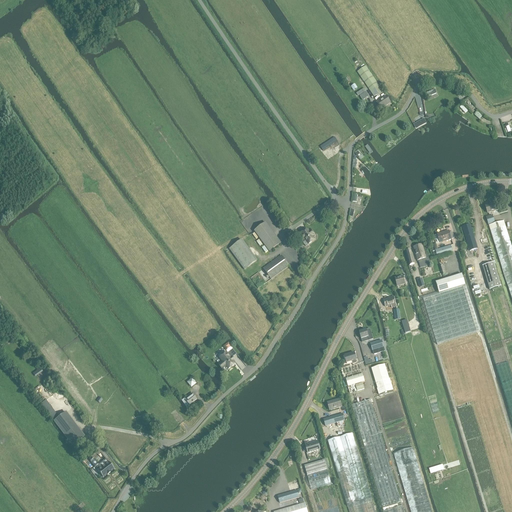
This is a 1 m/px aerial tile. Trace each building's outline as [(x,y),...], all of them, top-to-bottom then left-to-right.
[(382,91),(365,66),(357,71),(374,97),(382,91)] [(369,97),(366,92),(360,96),(363,101),(369,97)] [(390,102),(386,96),(377,102),(381,108),(390,102)] [(462,105),(459,107),(465,113),(468,111),(462,105)] [(337,141),(334,137),(320,147),(323,150),(337,141)] [(487,214),(498,210),(496,203),(485,206),(487,214)] [(488,225),(494,223),(491,215),(486,216),(488,225)] [(489,225),(501,263),(508,285),(511,299),(511,247),(506,228),(504,221),(489,225)] [(255,231),(269,251),(281,243),(266,223),(255,231)] [(469,251),(477,249),(470,225),(462,227),(469,251)] [(302,235),(299,237),(306,246),(315,240),(312,236),(314,234),(312,231),(309,232),(307,229),(301,234),(302,235)] [(440,243),(451,239),(449,231),(437,235),(440,243)] [(256,261),(242,241),(230,249),(244,270),(256,261)] [(426,258),(422,244),(413,247),(417,261),(418,261),(420,268),(431,265),(429,258),(426,258)] [(435,250),(432,251),(434,257),(437,256),(437,257),(453,252),(450,246),(435,250)] [(410,266),(414,264),(410,250),(406,251),(410,266)] [(289,266),(281,256),(263,269),(271,279),(289,266)] [(490,290),(501,287),(494,263),(482,266),(490,290)] [(423,298),(435,338),(437,345),(480,332),(462,274),(436,282),(439,294),(423,298)] [(397,287),(405,285),(403,276),(395,278),(397,287)] [(396,307),(393,297),(391,297),(391,298),(384,300),(386,307),(391,306),(392,308),(396,307)] [(402,322),(405,334),(411,332),(407,320),(402,322)] [(366,330),(359,332),(361,339),(362,339),(363,342),(373,339),(370,329),(366,330)] [(234,364),(230,359),(223,349),(216,354),(220,359),(217,361),(222,369),(226,366),(228,369),(234,364)] [(357,363),(356,360),(357,360),(355,353),(344,356),(346,363),(352,362),(353,364),(357,363)] [(389,379),(385,365),(371,369),(378,389),(377,389),(379,395),(393,391),(390,379),(389,379)] [(40,368),(33,373),(35,376),(42,372),(40,368)] [(348,387),(365,382),(362,374),(346,379),(348,387)] [(357,391),(365,389),(363,383),(355,385),(357,391)] [(192,393),(182,400),(187,406),(197,399),(192,393)] [(330,411),(342,407),(339,399),(327,403),(330,411)] [(383,508),(401,502),(370,400),(352,405),(383,508)] [(72,446),(84,436),(66,413),(54,422),(72,446)] [(345,425),(344,421),(345,421),(343,414),(323,420),(325,427),(337,423),(338,427),(345,425)] [(375,511),(372,499),(353,434),(328,441),(347,507),(348,506),(349,511),(375,511)] [(308,454),(320,450),(318,441),(311,443),(311,444),(305,445),(308,454)] [(432,511),(416,458),(413,448),(393,454),(396,464),(397,464),(410,511),(432,511)] [(106,459),(98,464),(94,458),(90,461),(102,478),(114,470),(106,459)] [(307,475),(327,469),(325,460),(305,466),(307,475)] [(442,465),(429,469),(431,474),(444,470),(442,465)] [(311,490),(330,484),(331,484),(327,470),(307,476),(311,490)] [(297,491),(278,496),(280,503),(287,501),(292,500),(299,498),(297,491)] [(307,511),(305,503),(274,511),(307,511)]
